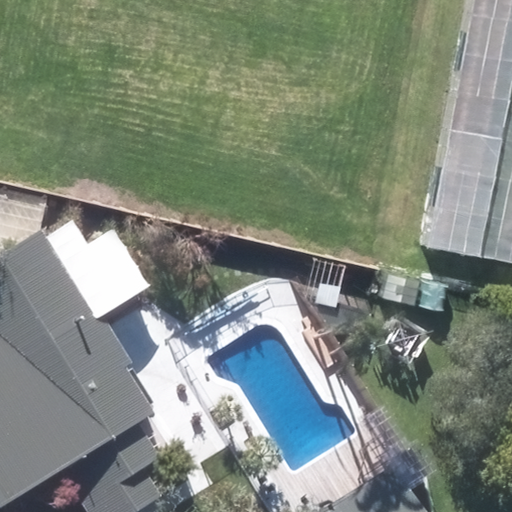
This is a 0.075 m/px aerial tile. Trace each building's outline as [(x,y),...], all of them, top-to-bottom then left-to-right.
[(188,0),(150,182),(389,233),(439,0),(188,0)] [(511,0),(471,0),(425,246),(511,262),(511,0)] [(0,511),(1,511),(58,478),(79,511),(143,511),(173,493),(132,430),(150,419),(37,239),(41,208),(0,202),(0,511)] [(325,328),(355,338),(363,313),(331,303),(325,328)] [(388,511),(413,511),(406,500),(435,481),(412,445),(406,450),(384,414),(359,429),(369,444),(359,450),(379,482),(387,476),(405,501),(388,511)]
